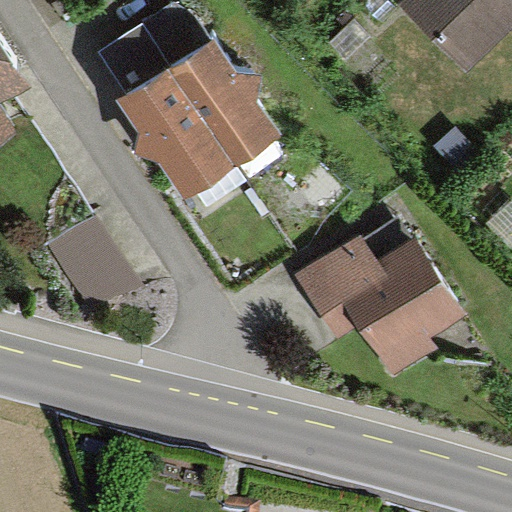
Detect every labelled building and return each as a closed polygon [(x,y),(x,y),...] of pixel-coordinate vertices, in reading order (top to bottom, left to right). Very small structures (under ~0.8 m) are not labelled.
[(511,0),(402,0),(397,6),(463,71),(511,22),(511,0)] [(101,51),(130,95),(172,67),(143,23),(101,51)] [(238,74),(215,39),(172,67),(158,75),(130,95),(119,103),(141,136),(135,151),(157,159),(188,202),(279,135),(255,103),(260,79),(238,74)] [(0,139),(17,129),(1,104),(25,88),(0,49),(0,139)] [(99,214),(51,243),(93,312),(141,282),(99,214)] [(457,325),(393,217),(306,268),(342,329),(361,318),(388,365),(457,325)]
